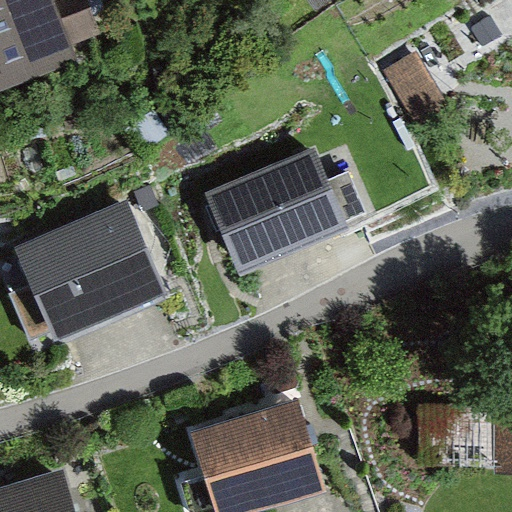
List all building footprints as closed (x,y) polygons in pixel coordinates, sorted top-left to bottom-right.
[(55,17),(48,0),(0,0),(0,87),(75,58),(70,45),(101,33),(90,3),(55,17)] [(300,0),(308,9),(319,0),(300,0)] [(440,107),(411,58),(389,71),(418,120),(440,107)] [(207,187),(240,262),(351,212),(318,138),(207,187)] [(129,192),(20,238),(58,327),(167,280),(129,192)] [(248,511),(323,489),(295,398),(190,430),(215,511),(248,511)] [(71,511),(61,474),(0,491),(0,511),(71,511)]
